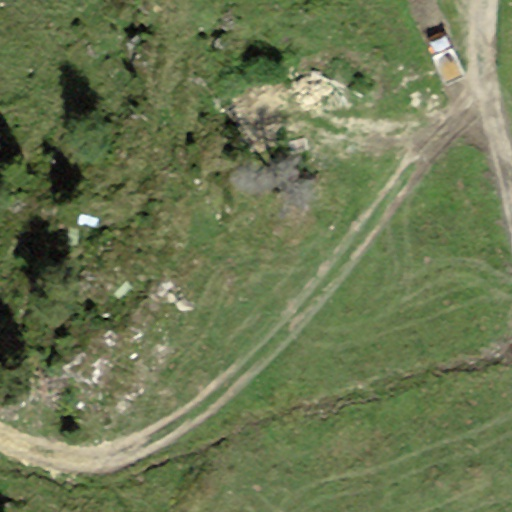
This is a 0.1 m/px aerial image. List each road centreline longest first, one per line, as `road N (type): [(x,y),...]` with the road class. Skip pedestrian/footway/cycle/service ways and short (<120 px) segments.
road 1 (track): [(483,84),(321,288),(187,417),(88,461),(38,455),(0,438)]
road 2 (track): [(511,199),(480,73),(486,0)]
road 3 (track): [(498,144),(460,90),(423,0)]
